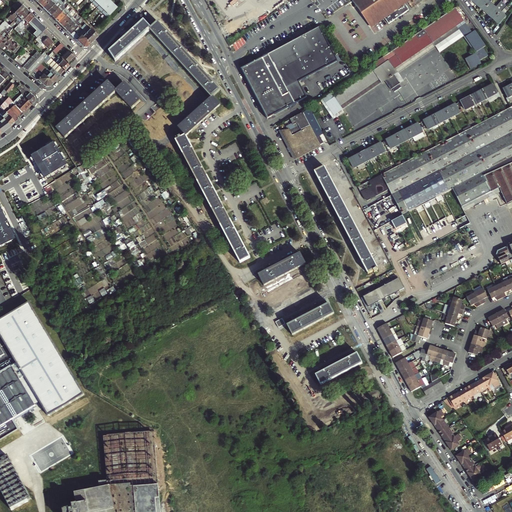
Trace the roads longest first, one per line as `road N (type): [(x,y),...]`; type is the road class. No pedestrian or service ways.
road 1 (secondary): [(413,411),(287,174)]
road 2 (secondary): [(279,178),(406,414)]
road 3 (residential): [(287,174),(505,61)]
road 4 (secondary): [(186,0),(279,178)]
road 5 (secondary): [(287,174),(198,0)]
